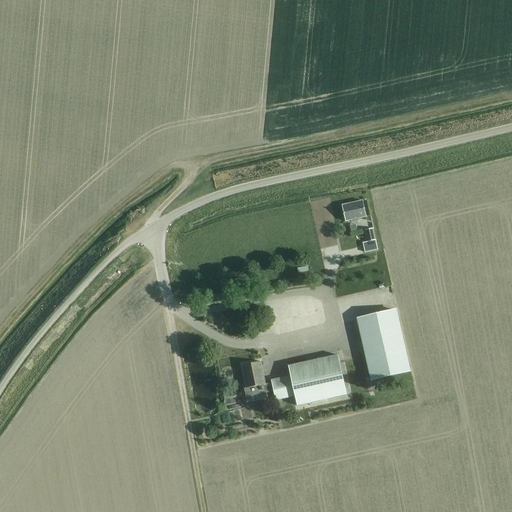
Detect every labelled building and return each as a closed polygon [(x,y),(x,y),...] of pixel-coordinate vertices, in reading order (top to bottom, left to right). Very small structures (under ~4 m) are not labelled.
[(346,222),(366,217),(363,201),(342,206),(346,222)] [(367,242),(363,243),(365,252),(378,250),(376,240),(373,229),(365,231),(367,242)] [(371,380),(411,371),(397,311),(357,320),(371,380)] [(327,340),(289,346),(291,359),(340,351),(339,344),(328,345),(327,340)] [(272,383),(265,385),(267,392),(266,392),(267,393),(274,391),(276,401),(295,397),(297,406),(347,395),(338,356),(289,367),(291,376),(271,381),(272,383)] [(261,362),(242,366),(247,388),(245,389),(247,397),(247,399),(267,395),(267,393),(266,392),(267,392),(265,385),(261,362)]
